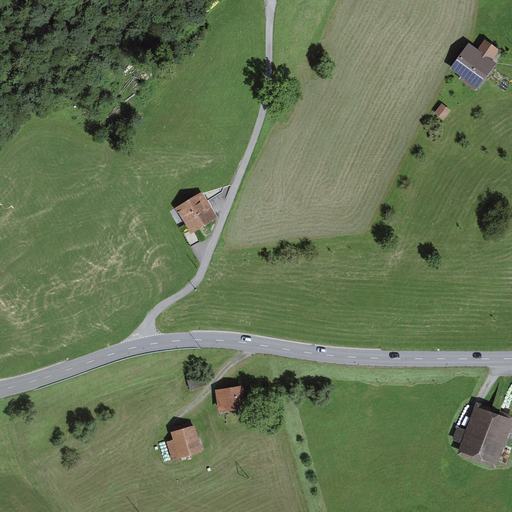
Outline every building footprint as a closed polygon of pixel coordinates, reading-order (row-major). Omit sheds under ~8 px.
[(467,40),(448,65),(475,85),(494,60),(490,58),(498,47),(484,37),(476,47),(467,40)] [(450,106),(441,99),(433,109),(442,116),(450,106)] [(199,191),(174,204),(187,228),(212,215),(199,191)] [(244,384),(215,387),(217,407),(246,404),(244,384)] [(493,458),(510,416),(475,402),(459,444),(493,458)] [(193,423),(171,429),(178,454),(200,448),(193,423)]
